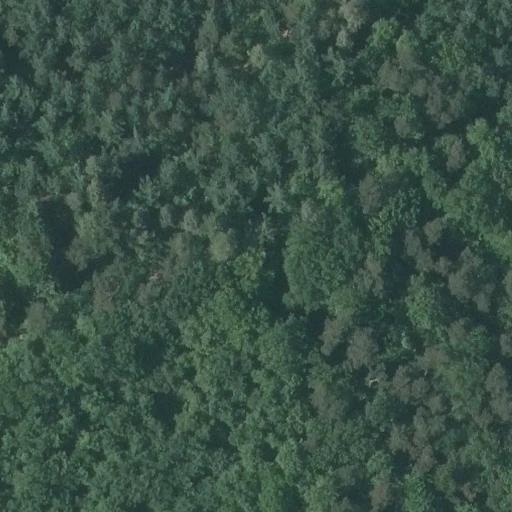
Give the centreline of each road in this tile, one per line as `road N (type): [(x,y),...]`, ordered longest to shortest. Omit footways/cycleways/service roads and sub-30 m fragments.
road 1 (track): [(282,511),(368,0)]
road 2 (track): [(397,205),(0,395)]
road 3 (track): [(511,277),(397,205)]
road 4 (track): [(511,156),(397,205)]
